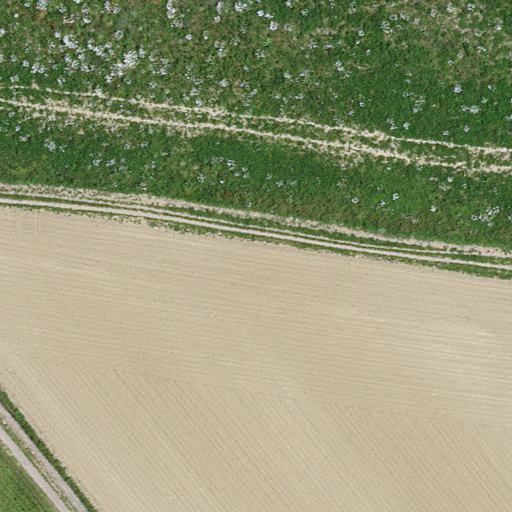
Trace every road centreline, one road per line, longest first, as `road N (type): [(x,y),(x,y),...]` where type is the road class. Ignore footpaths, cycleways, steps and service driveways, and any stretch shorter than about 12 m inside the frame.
road 1 (track): [(0,193),(511,264)]
road 2 (track): [(76,511),(0,418)]
